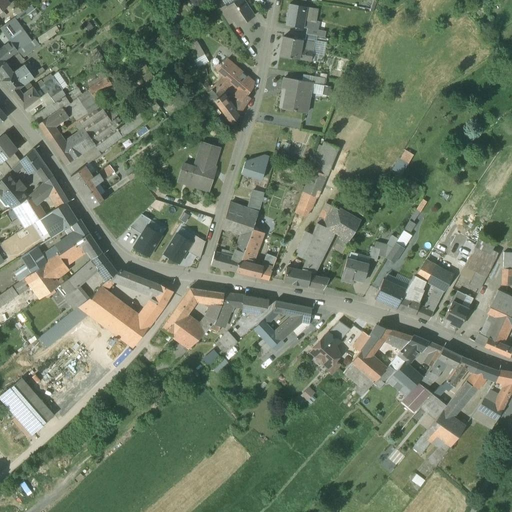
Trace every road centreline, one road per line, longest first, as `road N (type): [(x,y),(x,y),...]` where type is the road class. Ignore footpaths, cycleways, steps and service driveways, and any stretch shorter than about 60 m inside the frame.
road 1 (residential): [(511,368),(359,313),(201,283)]
road 2 (residential): [(201,283),(261,80),(275,0)]
road 3 (residential): [(201,283),(143,271),(114,254),(0,96)]
road 4 (track): [(184,280),(150,337),(0,480)]
